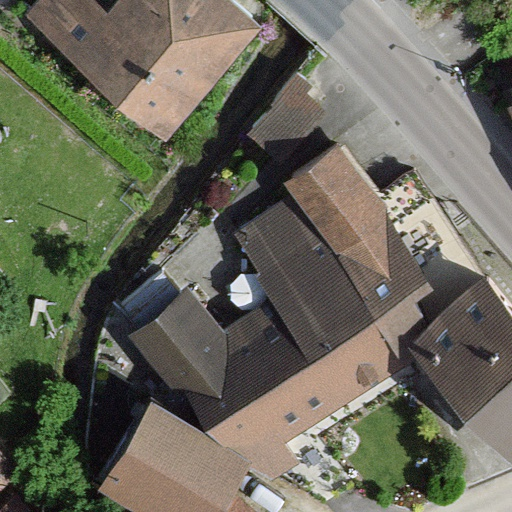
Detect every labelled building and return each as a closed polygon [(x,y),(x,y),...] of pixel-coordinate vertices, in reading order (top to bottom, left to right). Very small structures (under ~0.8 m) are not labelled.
[(166,135),(258,18),(234,0),(121,0),(111,13),(93,0),(29,0),(16,17),(166,135)] [(294,156),(345,109),(300,61),(249,109),(294,156)] [(416,337),(447,305),(487,271),(412,173),(380,194),(345,141),(284,179),(291,192),(398,362),(416,337)] [(228,232),(269,298),(222,330),(183,286),(126,330),(219,435),(263,484),(297,460),(283,437),(398,362),(291,192),(228,232)] [(511,440),(511,297),(487,271),(447,305),(416,337),(511,440)] [(150,393),(93,487),(136,511),(202,511),(206,508),(211,511),(227,511),(246,501),(263,484),(219,435),(150,393)] [(0,492),(18,477),(0,457),(0,492)] [(0,511),(28,511),(14,493),(0,503),(0,511)] [(259,511),(246,501),(227,511),(211,511),(206,508),(202,511),(259,511)]
